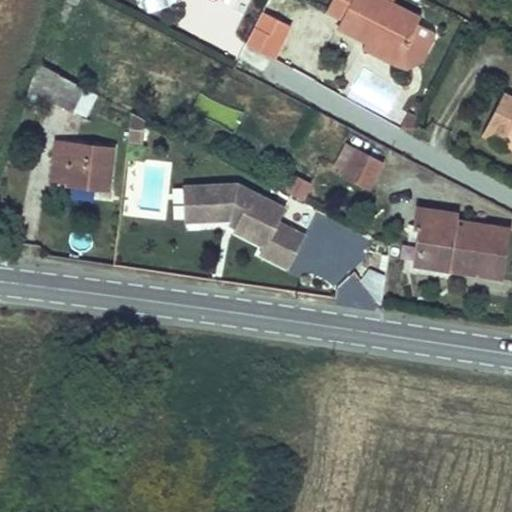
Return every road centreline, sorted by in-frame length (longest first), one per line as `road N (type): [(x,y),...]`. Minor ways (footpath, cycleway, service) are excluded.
road 1 (secondary): [(0,280),(511,352)]
road 2 (unknown): [(511,209),(291,94)]
